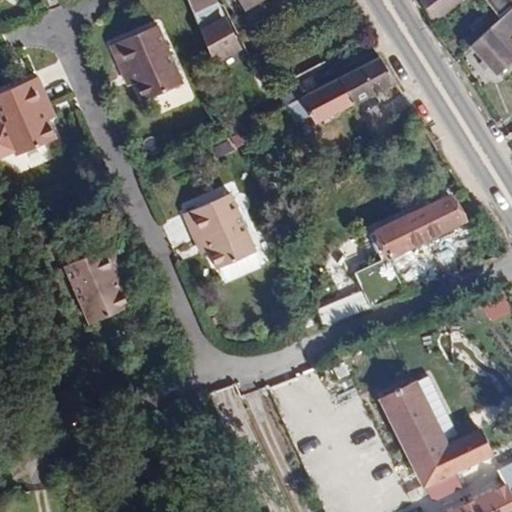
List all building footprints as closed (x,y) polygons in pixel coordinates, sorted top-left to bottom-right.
[(215,3),(219,5),(216,0),(184,0),(191,14),(215,3)] [(511,0),(419,0),(434,24),(462,0),(486,0),(491,5),(485,11),(496,23),(511,9),(511,0)] [(198,32),(225,19),(219,5),(215,3),(191,14),(198,32)] [(511,9),(496,23),(472,47),(498,76),(511,63),(511,9)] [(198,32),(210,62),(238,50),(225,19),(198,32)] [(129,71),(136,87),(144,104),(183,86),(156,28),(110,48),(122,74),(129,71)] [(311,124),(392,81),(377,57),(297,97),(311,124)] [(129,90),(136,87),(129,71),(122,74),(129,90)] [(42,107),(49,104),(38,79),(0,95),(0,118),(18,158),(58,141),(50,123),(42,107)] [(56,120),(49,104),(42,107),(50,123),(56,120)] [(201,237),(208,253),(215,269),(218,268),(224,278),(229,281),(255,271),(258,268),(258,263),(255,251),(229,193),(183,214),(194,240),(201,237)] [(364,310),(404,294),(386,258),(462,222),(447,196),(395,220),(364,237),(376,262),(349,276),(364,310)] [(200,256),(208,253),(201,237),(194,240),(200,256)] [(129,308),(122,291),(115,275),(121,272),(110,247),(64,267),(89,325),(129,308)] [(115,275),(122,291),(129,288),(121,272),(115,275)] [(356,294),(323,307),(330,324),(363,311),(356,294)] [(413,460),(444,445),(412,381),(381,397),(413,460)] [(424,483),(491,452),(477,430),(444,445),(413,460),(424,483)] [(511,459),(497,468),(506,486),(508,489),(511,487),(511,459)] [(511,511),(511,496),(508,489),(506,486),(455,511),(511,511)]
